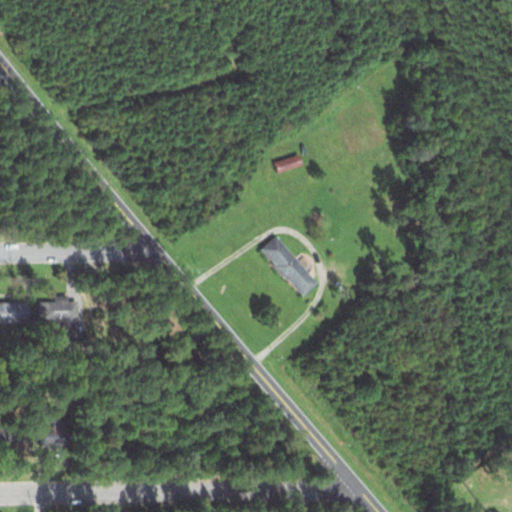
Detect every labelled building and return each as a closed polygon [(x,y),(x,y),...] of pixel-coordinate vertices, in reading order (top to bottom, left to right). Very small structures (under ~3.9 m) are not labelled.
[(405,5),(405,15),(419,14),(419,4),(405,5)] [(273,161),(276,171),(301,163),(298,153),(273,161)] [(261,248),(276,235),(317,281),(302,294),(261,248)] [(39,301),(39,321),(76,320),(76,300),(39,301)] [(0,301),(0,322),(30,322),(29,301),(0,301)] [(54,341),(55,351),(90,349),(89,338),(54,341)] [(3,422),(28,422),(28,447),(4,447),(3,422)] [(37,423),(38,447),(63,446),(62,422),(37,423)]
